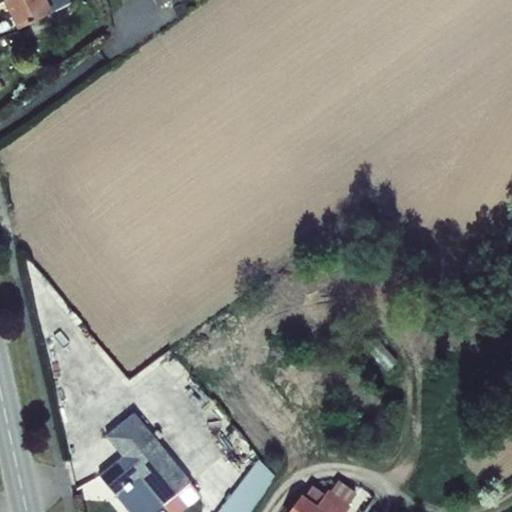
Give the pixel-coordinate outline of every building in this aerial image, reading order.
[(32,33),(61,18),(73,12),(67,0),(23,0),(17,3),(32,33)] [(151,0),(153,3),(159,0),(162,0),(170,17),(206,0),(151,0)] [(67,29),(61,18),(32,33),(37,43),(67,29)] [(190,511),(197,506),(142,439),(114,461),(131,482),(109,500),(119,511),(190,511)] [(217,511),(249,511),(275,473),(252,459),(217,511)] [(310,511),(296,502),(288,511),(342,511),(322,498),(312,511),(310,511)]
